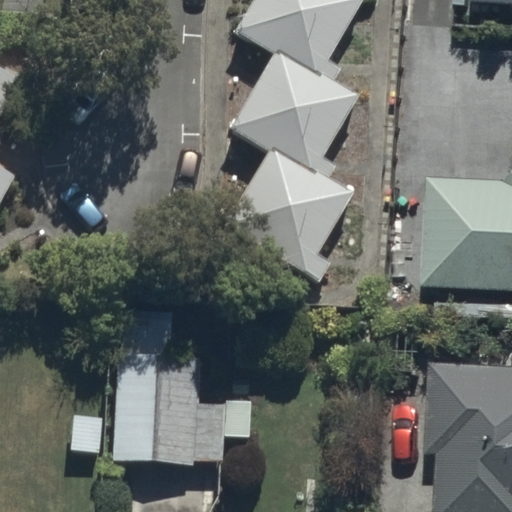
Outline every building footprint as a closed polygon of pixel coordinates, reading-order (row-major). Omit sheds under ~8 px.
[(258,0),(231,50),(267,69),(226,144),(264,164),(221,244),(310,293),(319,275),(310,271),(345,207),(318,193),(325,180),(313,174),(348,109),(323,95),(330,81),(319,74),(353,13),(329,0),(258,0)] [(511,0),(480,0),(480,16),(511,18),(511,0)] [(0,133),(17,104),(0,94),(0,221),(14,197),(0,189),(0,133)] [(432,195),(429,303),(511,307),(511,198),(511,199),(432,195)] [(171,345),(118,343),(114,481),(205,483),(205,476),(221,476),(222,452),(248,453),(249,409),(223,409),(223,423),(200,422),(201,379),(170,378),(171,345)] [(511,511),(511,382),(436,380),(433,471),(445,472),(443,511),(511,511)]
